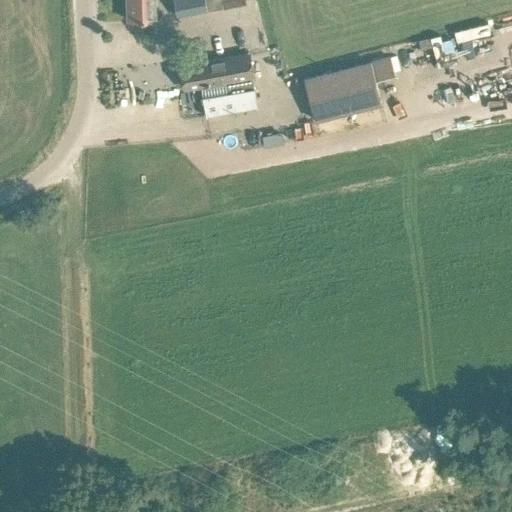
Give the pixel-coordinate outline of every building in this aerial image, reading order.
[(128,0),(129,19),(157,18),(156,0),(128,0)] [(173,0),(177,15),(207,9),(247,1),(246,0),(173,0)] [(466,51),(495,43),(490,23),(460,31),(466,51)] [(429,36),(418,39),(420,47),(431,45),(429,36)] [(390,53),(305,76),(317,120),(383,103),(376,78),(395,73),(390,53)] [(183,65),(182,62),(181,62),(185,87),(225,79),(227,91),(203,95),(207,115),(258,107),(254,87),(255,87),(253,75),(250,54),(183,65)]
